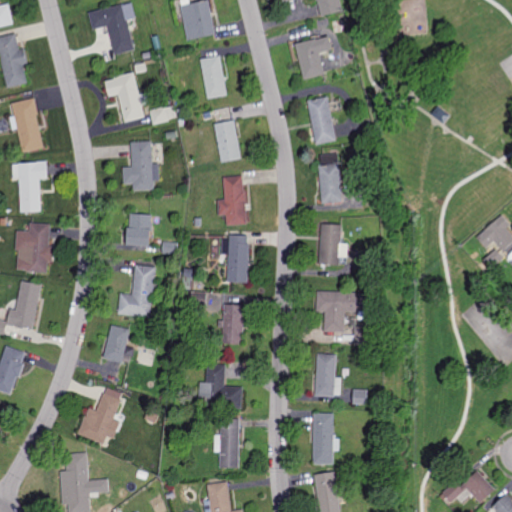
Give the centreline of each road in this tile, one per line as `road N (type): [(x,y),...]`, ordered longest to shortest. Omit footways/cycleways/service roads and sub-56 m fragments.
road 1 (residential): [(49,0),(81,123),(90,264),(67,376),(0,502)]
road 2 (residential): [(250,0),(289,176),(279,442),(285,511)]
